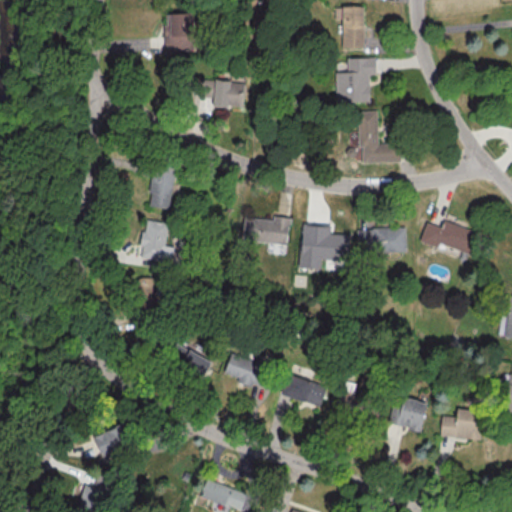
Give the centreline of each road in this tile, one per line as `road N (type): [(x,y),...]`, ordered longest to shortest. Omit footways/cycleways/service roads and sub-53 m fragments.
road 1 (residential): [(18,511),(89,349),(77,287),(98,0)]
road 2 (residential): [(92,86),(211,152),(302,181),(362,188),(436,180),(485,164)]
road 3 (residential): [(89,349),(166,412),(426,511)]
road 4 (residential): [(511,194),(432,80),(419,0)]
